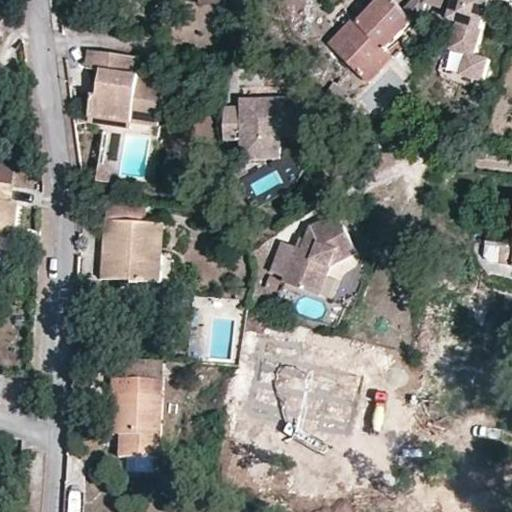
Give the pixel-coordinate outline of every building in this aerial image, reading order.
[(411,4),(411,0),(396,0),(385,7),(401,22),(410,11),(411,4)] [(411,0),(411,4),(437,11),(435,19),(444,21),(438,49),(455,53),(450,73),(474,79),(479,56),(465,53),(476,0),(411,0)] [(347,25),(323,51),(321,52),(349,78),(401,22),(385,7),(378,1),(352,29),(347,25)] [(374,52),(349,78),(364,92),(389,66),(374,52)] [(103,74),(101,88),(100,103),(91,102),(89,120),(130,124),(160,127),(165,76),(138,73),(140,59),(90,54),(89,73),(103,74)] [(100,103),(101,88),(92,87),(91,102),(100,103)] [(241,113),(224,114),(224,142),(242,142),(244,165),(279,160),(279,139),(301,137),(300,102),(242,106),(241,113)] [(130,133),(130,124),(89,120),(88,128),(130,133)] [(162,140),(150,139),(146,179),(121,177),(124,137),(103,135),(99,185),(159,189),(162,140)] [(0,226),(12,228),(14,206),(10,206),(12,186),(0,184),(0,226)] [(110,207),(108,225),(145,228),(147,210),(110,207)] [(319,269),(328,273),(331,266),(360,252),(340,210),(310,224),(303,240),(283,234),(271,266),(281,273),(279,278),(310,290),(319,269)] [(153,258),(156,229),(145,228),(108,225),(106,257),(114,258),(112,281),(162,286),(164,259),(153,258)] [(0,238),(11,239),(12,228),(0,226),(0,238)] [(167,230),(156,229),(153,258),(164,259),(167,230)] [(511,243),(492,241),(491,259),(511,261),(511,243)] [(114,258),(106,257),(104,281),(112,281),(114,258)] [(319,295),(328,273),(319,269),(310,290),(319,295)] [(263,335),(261,349),(294,355),(297,341),(263,335)] [(83,339),(82,353),(101,355),(102,342),(83,339)] [(315,422),(352,430),(364,370),(294,355),(261,349),(255,347),(242,408),(279,416),(285,388),(321,395),(315,422)] [(101,355),(82,353),(81,373),(106,375),(107,356),(101,355)] [(173,362),(125,358),(123,382),(171,387),(173,362)] [(0,398),(8,399),(10,376),(0,377),(0,398)] [(164,467),(171,387),(123,382),(121,396),(130,397),(127,440),(126,464),(164,467)] [(130,397),(121,396),(117,439),(127,440),(130,397)]
